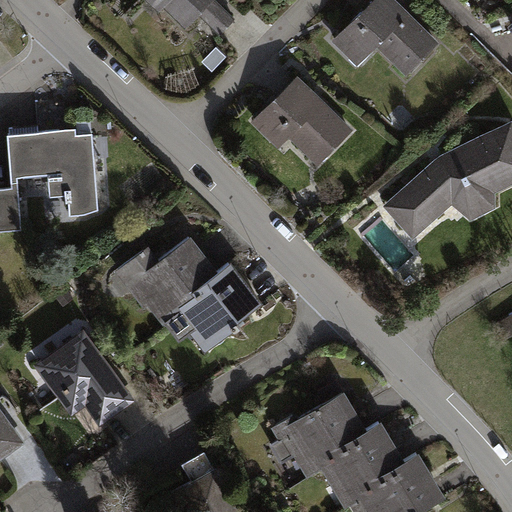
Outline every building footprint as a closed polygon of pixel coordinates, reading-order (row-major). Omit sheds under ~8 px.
[(144,0),(159,14),(165,9),(186,30),(201,15),(220,33),(235,18),(216,0),(144,0)] [(440,42),(396,0),(370,0),(330,41),(357,66),(375,47),(406,77),(440,42)] [(354,130),(297,74),(250,122),(277,149),(287,138),(318,167),(354,130)] [(511,120),(439,156),(382,205),(412,239),(452,203),(470,220),(497,208),(496,193),(511,184),(511,120)] [(0,231),(22,230),(17,176),(50,174),(52,196),(69,195),(71,216),(86,215),(100,210),(94,132),(77,133),(77,127),(8,133),(12,185),(0,186),(0,231)] [(150,244),(115,271),(144,309),(149,306),(165,327),(167,325),(181,342),(191,334),(206,353),(241,327),(238,324),(265,303),(233,261),(221,270),(193,233),(160,257),(150,244)] [(136,400),(85,328),(34,363),(72,416),(86,407),(100,426),(136,400)] [(298,411),(270,427),(277,439),(269,443),(282,464),(296,456),(308,477),(324,468),(348,507),(354,504),(358,511),(426,511),(450,498),(422,451),(408,459),(384,419),(370,427),(347,388),(301,415),(298,411)] [(0,461),(26,443),(0,407),(0,461)] [(249,511),(224,465),(215,470),(206,453),(184,465),(192,480),(172,491),(182,511),(249,511)]
